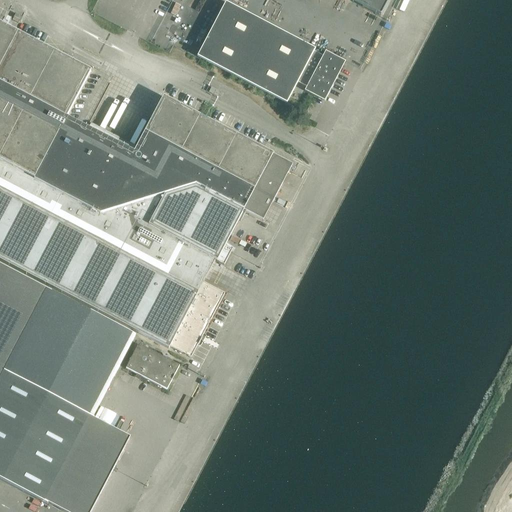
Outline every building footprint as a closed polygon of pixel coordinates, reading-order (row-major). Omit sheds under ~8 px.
[(348,0),(380,16),(388,0),(348,0)] [(225,3),(197,57),(286,103),(297,82),(322,96),(339,64),(314,51),(314,50),(225,3)] [(21,17),(16,14),(12,20),(18,23),(21,17)] [(216,263),(227,243),(243,210),(263,221),(292,165),(163,97),(134,153),(67,118),(91,71),(0,23),(0,260),(169,349),(169,347),(203,283),(214,263),(216,263)] [(233,249),(227,243),(216,263),(224,266),(233,249)] [(17,276),(5,298),(28,310),(39,288),(17,276)] [(169,347),(190,358),(191,358),(224,294),(203,283),(169,347)] [(0,378),(0,479),(47,504),(135,336),(50,291),(47,289),(0,378)] [(179,366),(138,345),(125,369),(167,390),(179,366)]
